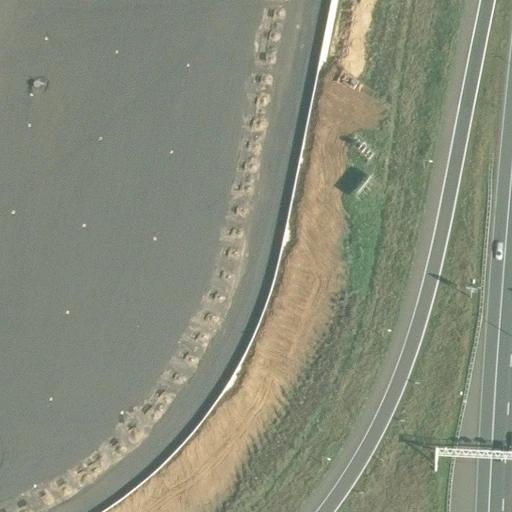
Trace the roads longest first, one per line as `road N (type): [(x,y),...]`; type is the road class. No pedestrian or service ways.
road 1 (motorway): [(487,0),(416,329),(377,428),(325,511)]
road 2 (motorway): [(511,267),(496,511)]
